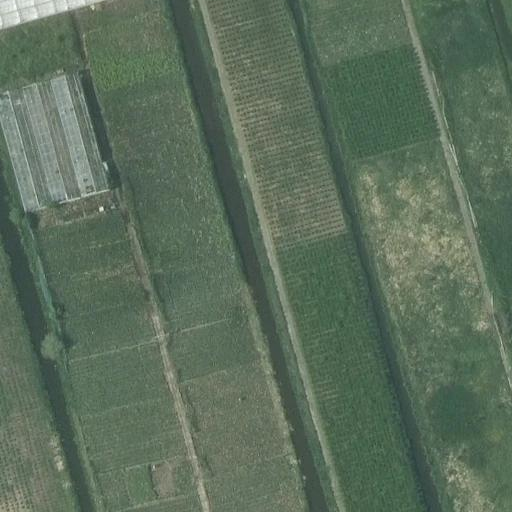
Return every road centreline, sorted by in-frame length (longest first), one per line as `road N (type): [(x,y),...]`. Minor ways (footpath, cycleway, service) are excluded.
road 1 (track): [(72,12),(207,511)]
road 2 (track): [(404,0),(511,380)]
